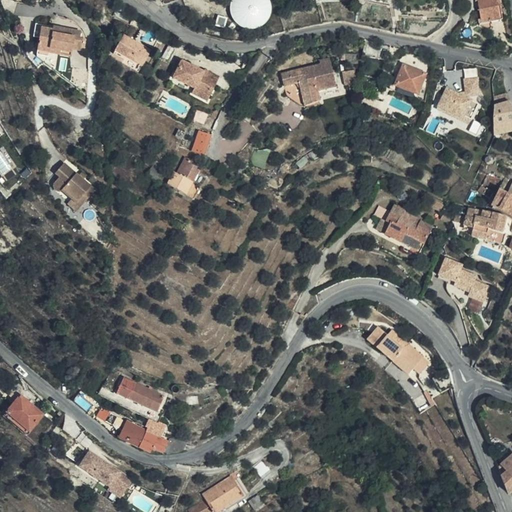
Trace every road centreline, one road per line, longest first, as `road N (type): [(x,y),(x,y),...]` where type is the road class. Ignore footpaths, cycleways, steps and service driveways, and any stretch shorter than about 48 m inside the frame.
road 1 (tertiary): [(0,343),(105,437),(151,458),(192,458),(248,422),(319,310),(356,292),(420,317),(466,380)]
road 2 (unclassified): [(137,7),(196,40),(226,45),(346,27),(511,66)]
road 3 (tertiary): [(505,511),(474,435),(466,380)]
